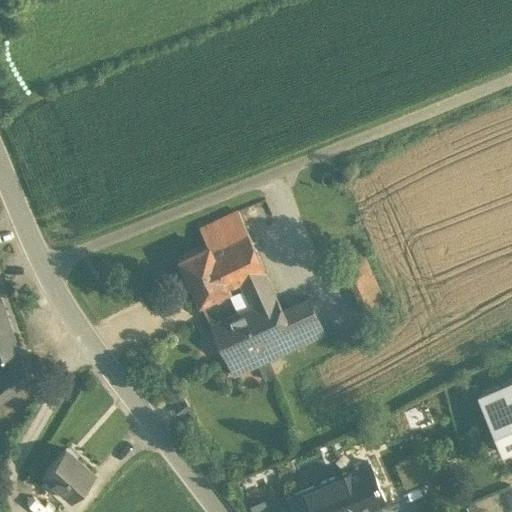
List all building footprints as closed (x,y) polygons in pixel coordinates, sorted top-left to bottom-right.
[(240,213),(204,229),(211,244),(213,243),(231,287),(243,282),(267,271),(240,213)] [(380,286),(359,242),(338,251),(358,295),(380,286)] [(211,244),(181,257),(199,300),(231,287),(213,243),(211,244)] [(267,271),(243,282),(254,304),(270,339),(321,316),(312,296),(284,307),(267,271)] [(380,286),(358,295),(368,318),(390,308),(380,286)] [(0,352),(6,351),(18,347),(0,292),(0,352)] [(254,304),(212,323),(237,377),(278,357),(270,339),(254,304)] [(321,316),(270,339),(278,357),(330,334),(321,316)] [(12,369),(0,377),(0,399),(29,379),(18,347),(6,351),(12,369)] [(511,383),(474,398),(496,454),(511,447),(511,383)] [(187,398),(179,406),(185,412),(193,404),(187,398)] [(94,471),(67,447),(46,471),(72,495),(94,471)] [(393,458),(402,485),(424,478),(415,451),(393,458)] [(371,462),(325,482),(338,511),(360,511),(388,500),(371,462)] [(338,511),(325,482),(290,497),(296,511),(338,511)] [(247,502),(251,511),(264,511),(268,511),(262,496),(247,502)]
